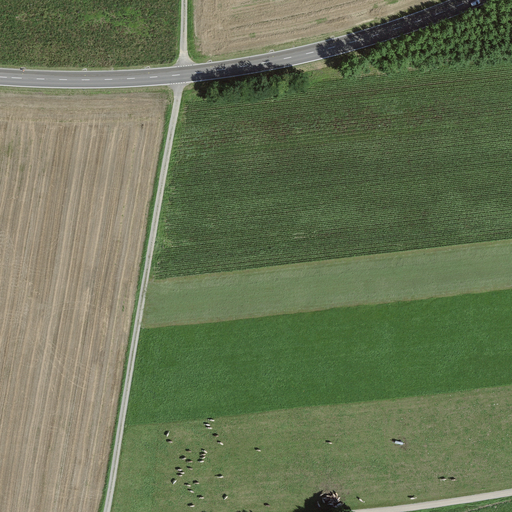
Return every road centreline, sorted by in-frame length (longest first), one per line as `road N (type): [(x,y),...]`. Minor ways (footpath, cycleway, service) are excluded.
road 1 (track): [(104,511),(182,74),(183,0)]
road 2 (secondary): [(0,77),(110,79),(232,68),(337,46),(471,0)]
road 3 (track): [(511,487),(328,511)]
